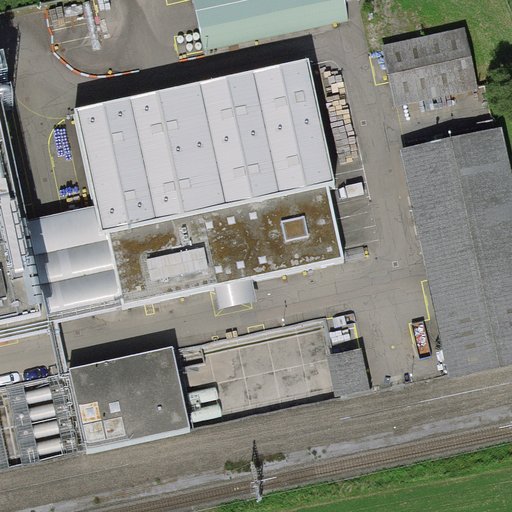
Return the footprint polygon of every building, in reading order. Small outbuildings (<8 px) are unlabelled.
[(193,0),(204,51),(347,20),(343,0),(193,0)] [(395,108),(478,91),(464,29),(382,46),(395,108)] [(325,185),(334,183),(307,60),(75,111),(96,207),(25,222),(45,324),(124,309),(342,261),(325,185)] [(0,339),(47,329),(45,324),(25,222),(0,110),(0,339)] [(399,151),(449,382),(511,368),(511,178),(501,129),(399,151)] [(173,349),(69,371),(86,452),(191,430),(173,349)]
